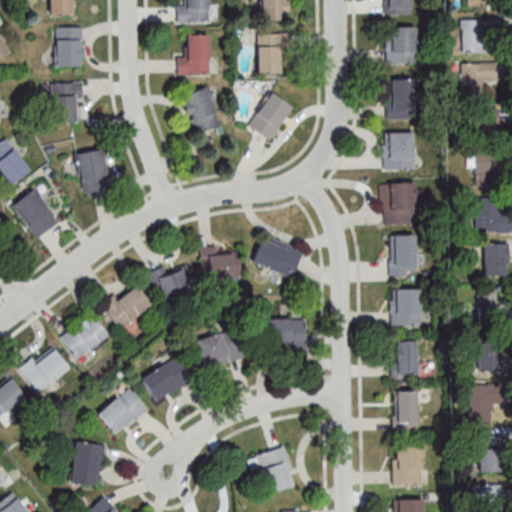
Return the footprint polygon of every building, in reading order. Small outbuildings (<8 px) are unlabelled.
[(48,0),(49,14),(70,14),(69,0),(48,0)] [(177,23),(208,23),(208,0),(186,0),(186,5),(177,5),(177,23)] [(288,0),(261,0),(261,20),(288,20),(288,0)] [(386,0),(387,14),(410,14),(409,0),(386,0)] [(461,52),(483,52),(483,19),(461,19),(461,52)] [(82,65),(82,26),(55,26),(55,65),(82,65)] [(386,63),(414,63),(414,26),(386,26),(386,63)] [(209,34),(187,34),(187,55),(177,55),(177,73),(209,73),(209,34)] [(0,56),(8,53),(0,36),(0,56)] [(281,45),(258,45),(258,72),(281,72),(281,45)] [(493,78),(493,64),(461,64),(461,92),(483,92),(483,78),(493,78)] [(390,118),(415,118),(415,79),(390,79),(390,118)] [(75,98),(82,98),(82,82),(49,82),(49,122),(75,121),(75,98)] [(221,125),(209,86),(182,94),(194,133),(221,125)] [(269,140),(292,105),(270,91),(247,126),(269,140)] [(497,109),(474,109),(474,137),(497,137),(497,109)] [(412,132),(383,132),(383,169),(412,169),(412,132)] [(30,170),(6,137),(0,141),(0,179),(6,187),(30,170)] [(76,153),(84,192),(109,187),(101,149),(76,153)] [(474,155),(474,187),(496,187),(496,155),(474,155)] [(414,182),(386,182),(386,223),(414,223),(414,182)] [(37,238),(58,221),(33,189),(12,206),(37,238)] [(511,231),(511,211),(484,211),(484,232),(511,231)] [(290,278),(302,252),(263,235),(251,262),(290,278)] [(389,274),(414,274),(414,236),(389,236),(389,274)] [(484,275),(508,275),(508,243),(484,243),(484,275)] [(216,251),(216,246),(203,246),(203,277),(241,277),(241,251),(216,251)] [(149,271),(159,300),(196,287),(188,264),(167,272),(164,266),(149,271)] [(151,305),(135,282),(102,306),(118,329),(151,305)] [(419,289),(389,289),(389,325),(419,325),(419,289)] [(477,319),(501,319),(501,290),(477,290),(477,319)] [(61,337),(76,358),(108,335),(93,314),(61,337)] [(263,349),(304,349),(304,318),(263,318),(263,349)] [(204,367),(230,358),(221,331),(194,340),(204,367)] [(416,340),(395,340),(395,376),(416,376),(416,340)] [(21,369),(36,391),(68,368),(53,346),(21,369)] [(190,379),(175,356),(141,377),(155,401),(190,379)] [(0,415),(26,402),(14,379),(0,386),(0,415)] [(466,422),(490,422),(490,402),(505,402),(505,382),(466,382),(466,422)] [(97,412),(116,435),(147,409),(128,387),(97,412)] [(417,390),(395,390),(395,428),(417,428),(417,390)] [(478,471),(502,471),(502,436),(478,436),(478,471)] [(75,440),(70,482),(98,486),(103,444),(75,440)] [(392,445),(392,485),(421,485),(421,445),(392,445)] [(295,485),(283,446),(246,457),(249,468),(259,465),(267,493),(295,485)] [(502,511),(502,485),(472,485),(472,511),(502,511)] [(0,511),(29,511),(14,496),(0,511)] [(119,511),(103,496),(86,511),(119,511)] [(421,511),(422,498),(392,498),(392,511),(421,511)]
